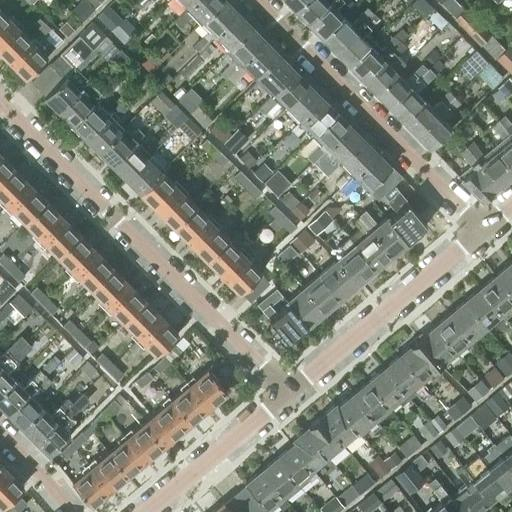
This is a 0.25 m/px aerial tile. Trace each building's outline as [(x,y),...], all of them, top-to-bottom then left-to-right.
[(180,26),(192,13),(200,21),(221,0),(194,0),(187,8),(174,20),(180,26)] [(198,50),(214,35),(238,11),(227,0),(221,0),(200,21),(208,29),(193,45),(198,50)] [(285,0),(294,9),(302,0),(285,0)] [(302,0),(294,9),(307,22),(330,0),(302,0)] [(330,0),(307,22),(321,36),(342,16),(334,8),(341,0),(330,0)] [(334,50),(364,21),(373,12),(367,7),(358,16),(350,24),(342,16),(321,36),(334,50)] [(0,34),(13,22),(0,8),(0,34)] [(214,35),(227,48),(251,25),(238,11),(214,35)] [(373,12),(364,21),(334,50),(348,64),(372,40),(364,32),(378,18),(373,12)] [(38,16),(32,23),(38,29),(45,23),(38,16)] [(105,34),(91,21),(79,34),(92,47),(93,46),(105,34)] [(0,34),(0,52),(7,60),(29,38),(13,22),(0,34)] [(45,23),(38,29),(45,36),(53,48),(62,39),(45,23)] [(227,76),(228,75),(241,62),(265,38),(251,25),(227,48),(235,57),(221,71),(227,76)] [(55,69),(63,77),(74,66),(92,47),(79,34),(49,63),(55,69)] [(98,50),(100,52),(111,41),(105,34),(93,46),(98,50)] [(348,64),(361,78),(391,49),(400,40),(394,34),(385,43),(380,48),(372,40),(348,64)] [(29,38),(7,60),(24,77),(46,55),(29,38)] [(246,68),(255,76),(279,52),(265,38),(241,62),(228,75),(234,80),(246,68)] [(361,78),(375,92),(396,71),(388,63),(396,55),(405,46),(400,40),(391,49),(361,78)] [(92,47),(74,66),(79,70),(98,50),(93,46),(92,47)] [(509,71),(511,67),(511,57),(504,49),(495,58),(509,71)] [(255,76),(271,93),(296,69),(279,52),(255,76)] [(421,62),(412,71),(404,79),(396,71),(375,92),(388,105),(427,68),(421,62)] [(44,69),(49,75),(55,69),(49,63),(44,69)] [(57,110),(81,86),(88,79),(79,70),(74,66),(63,77),(44,96),(57,110)] [(415,91),(423,83),(424,84),(435,74),(428,67),(427,68),(388,105),(402,119),(423,99),(415,91)] [(49,75),(43,81),(37,87),(45,95),(44,96),(63,77),(55,69),(49,75)] [(37,75),(43,81),(49,75),(44,69),(37,75)] [(265,112),(278,99),(285,107),(309,83),(296,69),(271,93),(259,106),(265,112)] [(32,81),(37,87),(43,81),(37,75),(32,81)] [(71,124),(95,100),(102,93),(88,79),(81,86),(57,110),(71,124)] [(285,107),(298,120),(322,96),(309,83),(285,107)] [(402,119),(415,133),(453,96),(448,90),(431,107),(423,99),(402,119)] [(322,96),(298,120),(291,128),(296,134),(304,126),(312,134),(336,110),(322,96)] [(453,96),(415,133),(429,147),(450,127),(442,119),(459,102),(453,96)] [(71,124),(85,137),(108,113),(95,100),(71,124)] [(350,124),(336,110),(312,134),(320,142),(307,154),(313,160),(326,148),(350,124)] [(85,137),(98,151),(122,127),(108,113),(85,137)] [(511,124),(503,115),(497,120),(508,134),(511,138),(511,124)] [(492,147),(511,171),(511,138),(508,134),(497,120),(491,125),(502,139),(492,147)] [(327,157),(331,153),(339,161),(363,137),(350,124),(326,148),(313,160),(319,167),(328,158),(327,157)] [(112,164),(135,140),(143,133),(137,128),(130,135),(122,127),(98,151),(112,164)] [(206,148),(212,142),(206,136),(200,143),(206,148)] [(339,161),(348,170),(343,174),(334,182),(340,188),(345,183),(377,151),(363,137),(339,161)] [(112,164),(125,178),(149,154),(135,140),(112,164)] [(465,147),(476,160),(497,186),(511,173),(511,171),(492,147),(483,155),(472,140),(465,147)] [(217,147),(212,142),(206,148),(211,154),(217,147)] [(223,153),(217,147),(211,154),(216,159),(223,153)] [(497,186),(476,160),(465,147),(459,151),(470,165),(457,176),(482,200),(494,190),(494,189),(497,186)] [(351,189),(359,181),(367,189),(391,165),(377,151),(345,183),(351,189)] [(0,178),(13,166),(0,153),(0,178)] [(216,159),(222,164),(228,158),(223,153),(216,159)] [(125,178),(139,192),(161,170),(163,168),(149,154),(125,178)] [(391,165),(367,189),(364,191),(368,195),(371,191),(378,197),(400,175),(391,165)] [(0,178),(0,197),(7,205),(29,183),(13,166),(0,178)] [(233,175),(239,181),(245,174),(239,169),(233,175)] [(139,192),(156,209),(178,187),(161,170),(139,192)] [(250,180),(245,174),(239,181),(244,186),(250,180)] [(244,186),(249,192),(256,185),(250,180),(244,186)] [(7,205),(23,221),(45,199),(29,183),(7,205)] [(249,192),(255,197),(261,191),(256,185),(249,192)] [(156,209),(172,226),(194,204),(178,187),(156,209)] [(393,209),(397,210),(388,218),(387,216),(386,217),(407,241),(406,240),(425,224),(395,187),(383,197),(393,209)] [(262,204),(272,214),(278,208),(268,198),(262,204)] [(23,221),(40,238),(62,216),(45,199),(23,221)] [(172,226),(189,242),(211,220),(194,204),(172,226)] [(268,223),(271,226),(283,213),(278,208),(272,214),(274,217),(268,223)] [(370,230),(391,255),(407,241),(386,217),(378,224),(365,209),(358,215),(370,230)] [(289,219),(283,213),(271,226),(276,231),(282,225),(289,219)] [(354,243),(375,268),(391,255),(370,230),(358,215),(352,221),(364,235),(354,243)] [(40,238),(56,254),(78,233),(62,216),(40,238)] [(289,219),(282,225),(289,232),(296,226),(289,219)] [(189,242),(205,259),(227,237),(211,220),(189,242)] [(56,254),(73,271),(95,249),(78,233),(56,254)] [(205,259),(222,275),(243,254),(227,237),(205,259)] [(338,257),(336,258),(357,283),(375,268),(354,243),(346,250),(340,243),(332,249),(338,257)] [(73,271),(89,287),(111,266),(95,249),(73,271)] [(0,255),(0,263),(7,270),(13,264),(2,253),(0,255)] [(238,292),(240,291),(258,273),(260,271),(243,254),(222,275),(238,292)] [(336,258),(318,273),(339,298),(357,283),(336,258)] [(511,263),(509,260),(494,274),(511,295),(511,263)] [(12,276),(18,270),(13,264),(7,270),(12,276)] [(89,287),(105,304),(128,282),(111,266),(89,287)] [(18,281),(24,275),(18,270),(12,276),(18,281)] [(258,273),(240,291),(249,300),(268,282),(258,273)] [(318,273),(302,287),(323,311),(339,298),(318,273)] [(511,295),(494,274),(478,287),(503,316),(509,310),(507,306),(511,301),(511,295)] [(105,304),(122,320),(144,299),(128,282),(105,304)] [(28,292),(34,298),(41,292),(35,286),(28,292)] [(263,307),(261,309),(287,340),(306,324),(307,325),(286,300),(287,302),(276,312),(270,304),(282,294),(276,287),(259,301),(263,307)] [(302,287),(286,300),(307,325),(323,311),(302,287)] [(478,287),(463,299),(484,325),(493,318),(496,321),(503,316),(478,287)] [(39,303),(46,297),(41,292),(34,298),(39,303)] [(45,309),(51,303),(46,297),(39,303),(45,309)] [(122,320),(138,337),(161,315),(144,299),(122,320)] [(463,299),(448,312),(472,341),(479,335),(476,332),(484,325),(463,299)] [(45,309),(50,314),(57,308),(51,303),(45,309)] [(448,312),(432,325),(454,350),(462,343),(465,347),(472,341),(448,312)] [(161,315),(138,337),(155,354),(177,332),(161,315)] [(68,319),(62,325),(73,336),(79,330),(68,319)] [(432,325),(415,340),(439,369),(448,361),(446,357),(454,350),(432,325)] [(23,330),(3,351),(0,353),(0,364),(26,340),(24,338),(27,335),(23,330)] [(84,336),(79,330),(73,336),(78,342),(84,336)] [(90,341),(84,336),(78,342),(90,353),(98,345),(92,339),(90,341)] [(6,370),(14,362),(31,345),(26,340),(0,364),(0,392),(14,378),(6,370)] [(415,340),(397,354),(419,380),(427,373),(430,376),(439,369),(415,340)] [(168,349),(175,356),(180,350),(174,344),(168,349)] [(168,349),(163,355),(169,361),(175,356),(168,349)] [(95,358),(100,364),(106,358),(101,352),(95,358)] [(397,354),(382,367),(407,396),(413,390),(411,387),(419,380),(397,354)] [(152,366),(158,372),(169,361),(163,355),(152,366)] [(112,363),(106,358),(100,364),(106,369),(112,363)] [(117,369),(112,363),(106,369),(111,375),(117,369)] [(382,367),(367,380),(388,405),(389,405),(397,398),(400,402),(407,396),(382,367)] [(206,368),(188,384),(208,408),(226,392),(206,368)] [(39,369),(30,378),(22,386),(14,378),(0,392),(0,405),(7,413),(36,384),(45,375),(39,369)] [(111,375),(116,380),(123,374),(117,369),(111,375)] [(147,370),(140,375),(146,382),(152,377),(147,370)] [(45,375),(36,384),(7,413),(20,426),(41,406),(33,398),(55,376),(50,371),(46,375),(45,375)] [(140,375),(134,379),(140,386),(146,382),(140,375)] [(380,426),(376,421),(391,408),(389,405),(388,405),(367,380),(351,392),(380,426)] [(188,384),(170,399),(190,423),(208,408),(188,384)] [(60,425),(69,417),(78,408),(78,409),(89,398),(83,392),(72,402),(34,440),(48,454),(69,433),(60,425)] [(334,403),(360,434),(369,427),(373,432),(380,426),(351,392),(336,405),(334,403)] [(67,397),(57,406),(49,414),(41,406),(20,426),(34,440),(72,402),(67,397)] [(113,398),(102,409),(108,416),(119,405),(113,398)] [(170,399),(143,421),(154,434),(163,427),(172,438),(190,423),(170,399)] [(334,403),(319,416),(343,445),(358,432),(360,434),(334,403)] [(102,409),(96,415),(102,421),(108,416),(102,409)] [(477,425),(469,414),(454,426),(463,436),(477,425)] [(96,415),(91,420),(97,427),(102,421),(96,415)] [(319,416),(304,428),(328,457),(343,445),(319,416)] [(143,421),(125,436),(145,460),(172,438),(163,427),(154,434),(143,421)] [(294,441),(290,444),(315,473),(315,472),(313,470),(328,457),(304,428),(292,438),(294,441)] [(80,431),(74,437),(80,443),(86,438),(80,431)] [(125,436),(107,451),(127,475),(145,460),(125,436)] [(74,437),(69,442),(75,448),(80,443),(74,437)] [(499,438),(492,443),(511,468),(511,446),(508,450),(499,438)] [(58,453),(64,459),(75,448),(69,442),(58,453)] [(485,448),(487,451),(479,457),(487,467),(505,491),(511,485),(511,468),(492,443),(485,448)] [(290,444),(275,457),(299,485),(315,473),(290,444)] [(107,451),(89,466),(109,490),(127,475),(107,451)] [(487,467),(479,457),(477,455),(462,466),(490,502),(505,491),(487,467)] [(275,457),(260,469),(287,502),(288,502),(285,498),(299,485),(275,457)] [(422,478),(410,462),(394,474),(407,490),(422,478)] [(109,490),(89,466),(71,481),(91,505),(109,490)] [(465,484),(457,490),(473,511),(477,511),(490,502),(462,466),(456,472),(465,484)] [(6,468),(0,473),(0,506),(1,507),(23,485),(6,468)] [(260,469),(244,482),(269,511),(278,503),(281,507),(287,502),(260,469)] [(449,497),(439,485),(433,477),(426,483),(441,501),(449,511),(473,511),(457,490),(449,497)] [(245,484),(234,493),(250,511),(264,511),(267,510),(268,511),(269,511),(244,482),(245,484)] [(372,492),(358,504),(363,511),(367,511),(380,502),(372,492)] [(250,511),(234,493),(223,502),(230,511),(250,511)] [(20,497),(14,502),(21,508),(26,503),(20,497)] [(222,500),(207,511),(230,511),(223,502),(222,500)] [(441,501),(427,511),(449,511),(441,501)] [(14,502),(9,507),(13,511),(16,511),(21,508),(14,502)]
